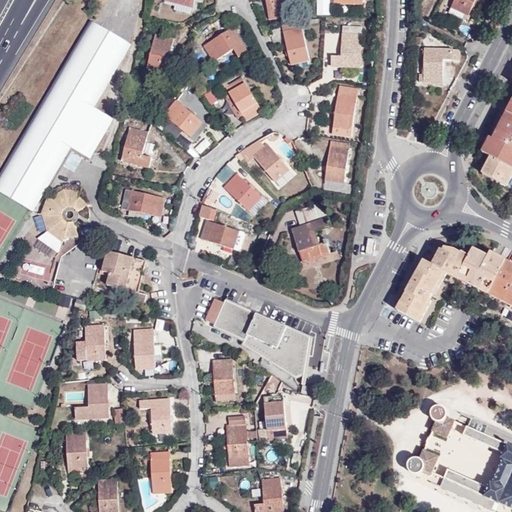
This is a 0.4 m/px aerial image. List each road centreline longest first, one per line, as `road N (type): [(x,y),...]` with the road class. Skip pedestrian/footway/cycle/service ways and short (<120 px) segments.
road 1 (residential): [(242,0),(290,108),(223,152),(191,200),(184,266)]
road 2 (primary): [(354,323),(316,511)]
road 3 (tertiary): [(393,0),(382,143),(402,183)]
road 4 (residential): [(354,323),(184,266)]
road 5 (primary): [(511,17),(455,127)]
